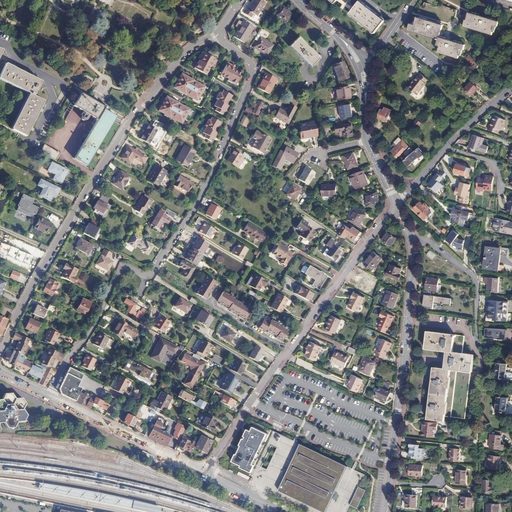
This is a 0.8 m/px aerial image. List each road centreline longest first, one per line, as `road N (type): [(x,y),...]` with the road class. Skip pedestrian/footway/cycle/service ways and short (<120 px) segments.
road 1 (residential): [(216,36),(248,64),(250,76),(219,158),(151,273),(120,270),(48,395)]
road 2 (residential): [(0,350),(75,206),(141,103),(182,52),(216,36)]
road 3 (residential): [(388,482),(412,240)]
road 4 (residential): [(397,205),(290,349)]
road 5 (residential): [(412,240),(432,241),(476,278),(478,342),(511,349)]
road 6 (residential): [(204,473),(48,395)]
road 7 (residential): [(290,349),(204,473)]
road 8 (residential): [(0,40),(45,78),(51,98),(33,136)]
